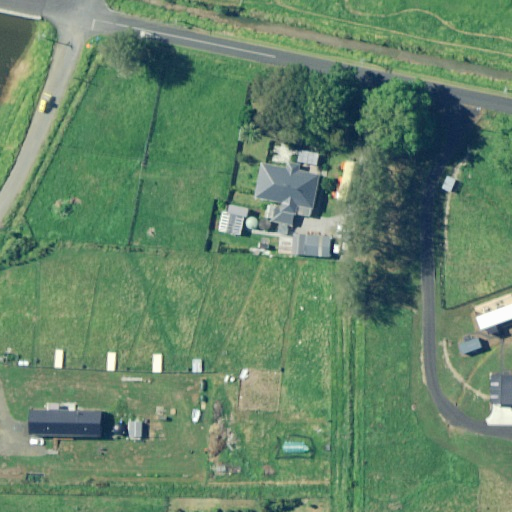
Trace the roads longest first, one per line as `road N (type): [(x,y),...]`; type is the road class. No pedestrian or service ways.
road 1 (unclassified): [(511,104),(94,21),(73,2)]
road 2 (unclassified): [(0,233),(23,188),(73,28),(73,2)]
